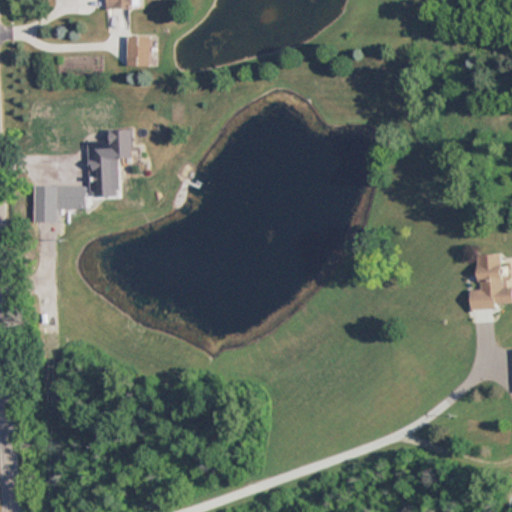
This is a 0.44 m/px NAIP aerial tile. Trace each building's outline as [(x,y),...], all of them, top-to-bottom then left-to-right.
[(108,0),(108,8),(135,8),(135,0),(108,0)] [(128,67),(151,67),(151,36),(128,36),(128,67)] [(132,130),(111,131),(111,150),(98,150),(99,165),(132,164),(132,130)] [(86,186),(58,186),(58,208),(86,208),(86,186)] [(473,307),(511,306),(511,287),(504,287),(503,254),(479,254),(480,289),(472,289),(473,307)]
